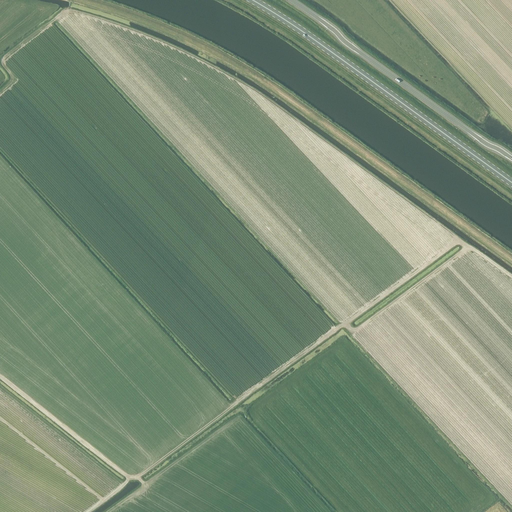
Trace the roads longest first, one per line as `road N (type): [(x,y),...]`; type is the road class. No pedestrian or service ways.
road 1 (primary): [(511,183),(251,0)]
road 2 (unclassified): [(511,159),(290,0)]
